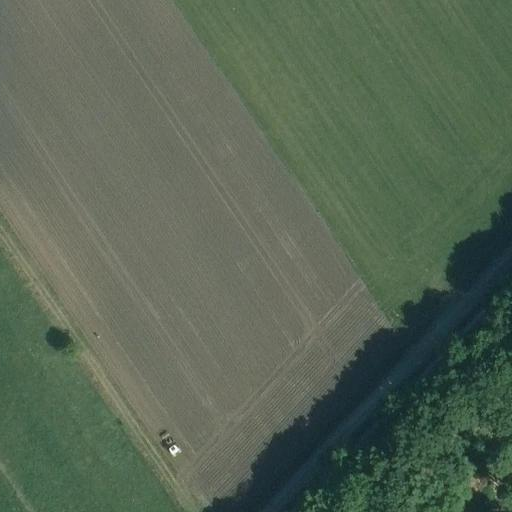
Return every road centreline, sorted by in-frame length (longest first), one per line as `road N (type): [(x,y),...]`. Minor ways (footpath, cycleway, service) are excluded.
road 1 (track): [(511,247),(266,511)]
road 2 (track): [(0,224),(195,511)]
